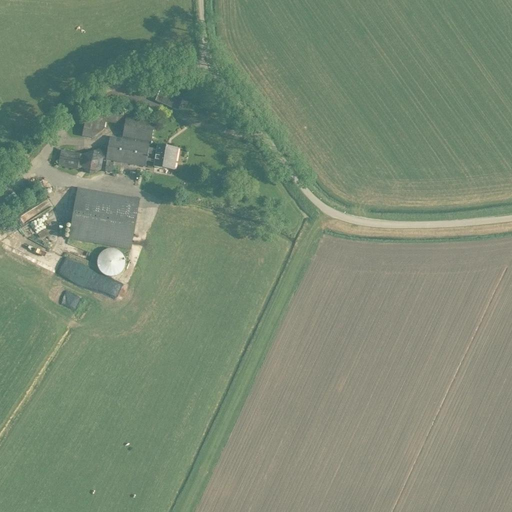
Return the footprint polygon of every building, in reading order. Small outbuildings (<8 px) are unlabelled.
[(104,167),(104,169),(110,170),(112,159),(143,165),(145,159),(153,160),(152,165),(172,169),(176,146),(156,143),(155,147),(147,146),(148,143),(149,143),(154,121),(125,116),(126,112),(106,108),(106,110),(96,108),(84,118),(81,134),(91,136),(103,127),(104,120),(120,123),(120,120),(124,121),(121,136),(120,138),(109,136),(107,144),(81,153),(79,153),(79,152),(59,148),(57,164),(77,168),(81,166),(88,172),(99,168),(99,166),(104,167)] [(67,237),(129,248),(138,197),(76,186),(67,237)] [(22,225),(28,235),(58,217),(50,204),(36,212),(32,205),(16,215),(22,225)] [(44,263),(50,250),(16,233),(8,248),(18,253),(19,251),(44,263)] [(96,262),(97,267),(99,272),(103,276),(108,277),(114,277),(119,275),(122,271),(124,265),(124,260),(121,255),(117,251),(112,250),(106,250),(102,252),(98,256),(96,262)]
